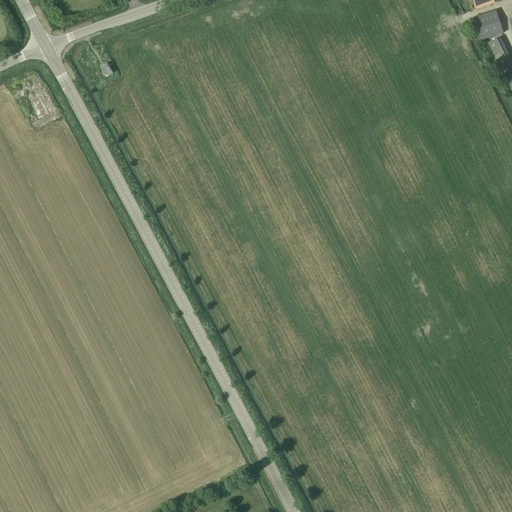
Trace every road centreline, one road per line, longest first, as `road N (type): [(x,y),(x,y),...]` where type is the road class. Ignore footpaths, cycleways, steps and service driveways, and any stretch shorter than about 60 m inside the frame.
road 1 (tertiary): [(290,511),(44,46)]
road 2 (unclassified): [(44,46),(181,0)]
